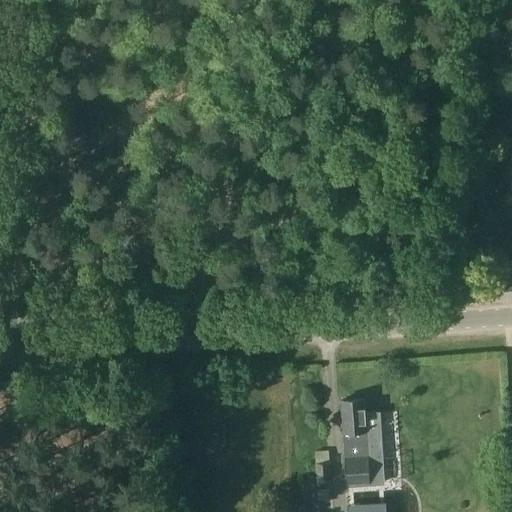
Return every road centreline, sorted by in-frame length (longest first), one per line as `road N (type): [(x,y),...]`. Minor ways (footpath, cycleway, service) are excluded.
road 1 (tertiary): [(0,351),(511,316)]
road 2 (track): [(445,301),(500,0)]
road 3 (unknown): [(328,329),(339,511)]
